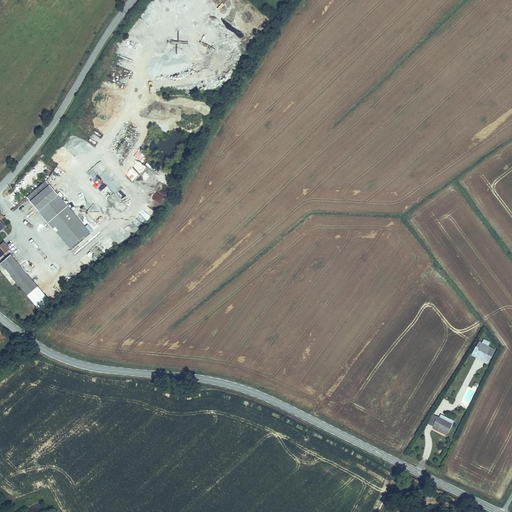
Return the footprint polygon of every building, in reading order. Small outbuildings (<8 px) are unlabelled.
[(148,206),(157,210),(168,187),(159,183),(148,206)] [(84,237),(40,186),(21,203),(65,253),(84,237)] [(0,230),(3,228),(0,225),(0,257),(9,250),(3,243),(0,244),(0,246),(0,247),(0,230)] [(49,301),(9,255),(0,263),(0,264),(39,309),(49,301)] [(12,284),(15,282),(5,270),(2,273),(12,284)] [(479,349),(487,353),(490,346),(481,341),(480,342),(478,346),(476,345),(471,353),(476,356),(479,349)] [(433,423),(437,415),(431,412),(427,422),(432,424),(433,423)] [(440,412),(438,416),(452,423),(454,419),(440,412)] [(452,423),(438,416),(437,415),(433,423),(435,424),(434,425),(436,426),(448,431),(452,423)]
